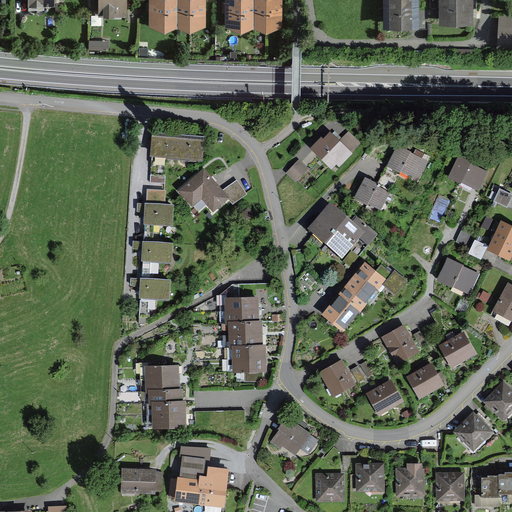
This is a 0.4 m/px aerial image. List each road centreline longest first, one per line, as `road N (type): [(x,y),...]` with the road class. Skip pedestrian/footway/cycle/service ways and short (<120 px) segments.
road 1 (residential): [(0,99),(209,119),(246,138),(266,173),(281,242),(290,305),(281,361),(286,381),(337,427),(376,437),(437,421),(511,344)]
road 2 (trunk): [(352,85),(0,63)]
road 3 (trunk): [(0,75),(352,85)]
road 4 (track): [(511,116),(294,117)]
road 5 (trunk): [(511,88),(352,85)]
road 6 (track): [(30,102),(0,223)]
